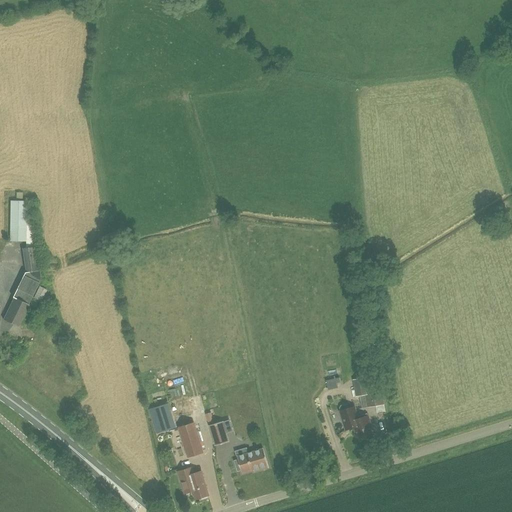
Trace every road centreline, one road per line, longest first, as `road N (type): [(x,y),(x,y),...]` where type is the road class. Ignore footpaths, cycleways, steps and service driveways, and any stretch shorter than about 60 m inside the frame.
road 1 (unclassified): [(224,511),(511,422)]
road 2 (secondary): [(142,511),(0,395)]
